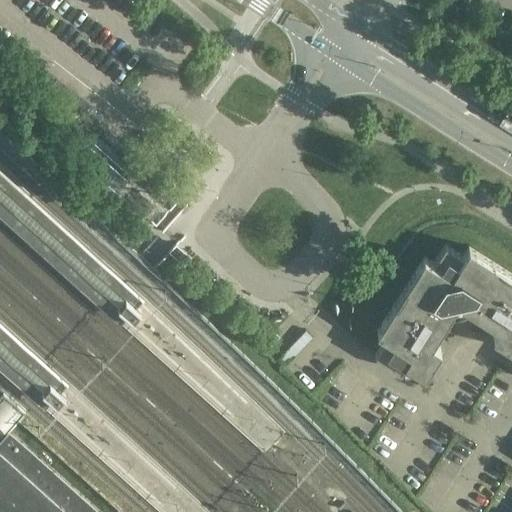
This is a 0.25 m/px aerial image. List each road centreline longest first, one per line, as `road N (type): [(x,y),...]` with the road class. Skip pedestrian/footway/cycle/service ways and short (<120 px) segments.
road 1 (unclassified): [(271,157),(321,213),(324,249),(316,264),(296,286),(263,291),(237,275),(219,243),(230,205),(265,165)]
road 2 (secondary): [(341,60),(511,168)]
road 3 (secondary): [(511,127),(359,34)]
